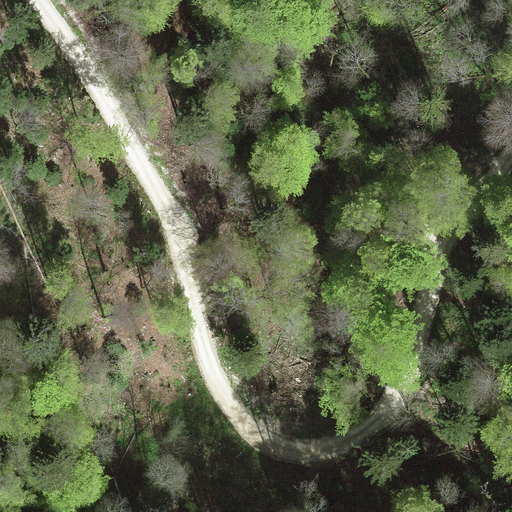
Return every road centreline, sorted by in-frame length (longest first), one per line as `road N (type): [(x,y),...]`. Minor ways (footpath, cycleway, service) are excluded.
road 1 (track): [(402,385),(390,413),(349,442),(304,452),(255,432),(206,355),(164,201),(35,0)]
road 2 (track): [(511,154),(445,247),(402,385)]
